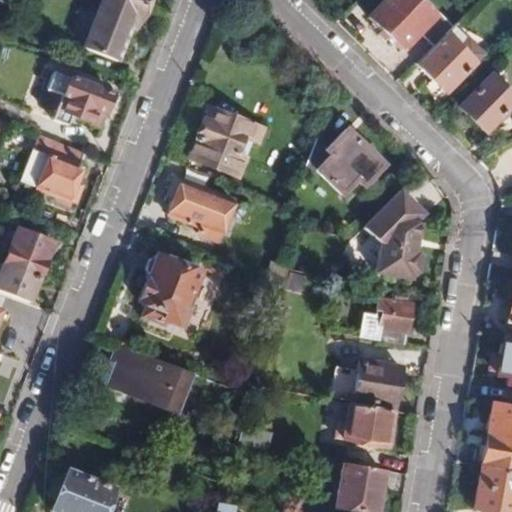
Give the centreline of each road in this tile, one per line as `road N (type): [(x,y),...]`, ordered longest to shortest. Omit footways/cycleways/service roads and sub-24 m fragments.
road 1 (residential): [(277,0),(476,202),(425,511)]
road 2 (residential): [(199,0),(3,511)]
